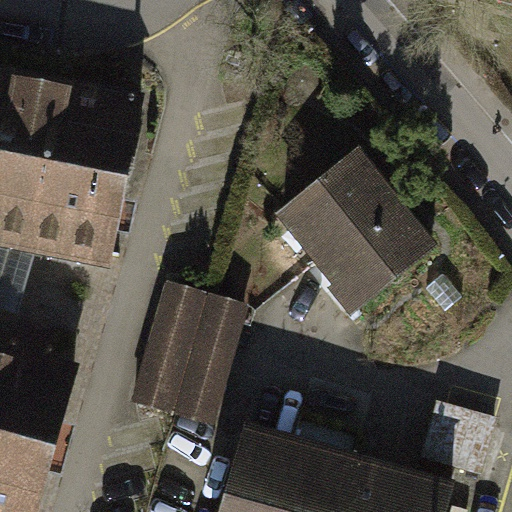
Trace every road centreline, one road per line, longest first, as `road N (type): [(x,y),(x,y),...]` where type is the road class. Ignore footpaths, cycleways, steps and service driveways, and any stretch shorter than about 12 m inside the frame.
road 1 (residential): [(75,511),(201,0)]
road 2 (residential): [(511,189),(351,0)]
road 3 (residential): [(0,4),(98,22),(138,0)]
